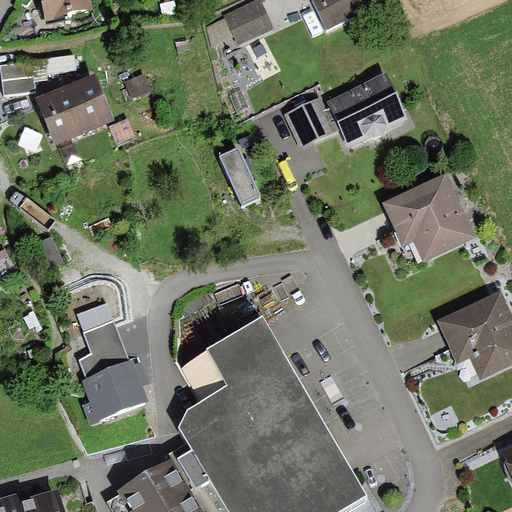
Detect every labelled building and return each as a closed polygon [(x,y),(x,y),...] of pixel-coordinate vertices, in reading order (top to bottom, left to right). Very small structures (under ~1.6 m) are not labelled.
[(83,0),(37,0),(41,21),(86,13),(83,0)] [(262,16),(254,0),(252,0),(218,17),(233,47),(253,38),(246,23),(262,16)] [(364,0),(311,0),(326,29),(368,9),(364,0)] [(28,62),(0,65),(0,85),(2,99),(32,95),(28,62)] [(91,79),(39,104),(57,142),(109,118),(91,79)] [(383,79),(328,104),(347,147),(402,122),(383,79)] [(316,102),(285,116),(299,147),(330,133),(316,102)] [(240,153),(219,162),(242,212),(263,203),(240,153)] [(443,178),(383,205),(395,231),(405,227),(420,259),(470,237),(443,178)] [(511,326),(498,295),(438,322),(450,349),(460,344),(475,377),(511,359),(511,326)] [(225,387),(188,410),(169,421),(186,449),(224,511),(345,511),(364,500),(254,319),(203,350),(225,387)] [(107,324),(81,334),(88,353),(73,359),(99,425),(141,409),(107,324)] [(511,448),(501,454),(511,476),(511,448)] [(224,511),(186,449),(116,492),(127,511),(224,511)] [(17,495),(0,500),(0,507),(1,510),(0,510),(0,511),(61,511),(57,495),(20,505),(17,495)]
